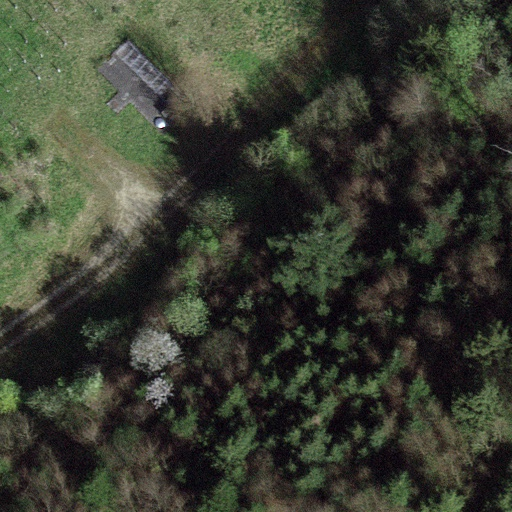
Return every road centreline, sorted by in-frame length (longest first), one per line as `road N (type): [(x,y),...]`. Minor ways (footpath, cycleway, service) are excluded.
road 1 (track): [(0,345),(104,283),(365,0)]
road 2 (track): [(55,118),(164,225)]
